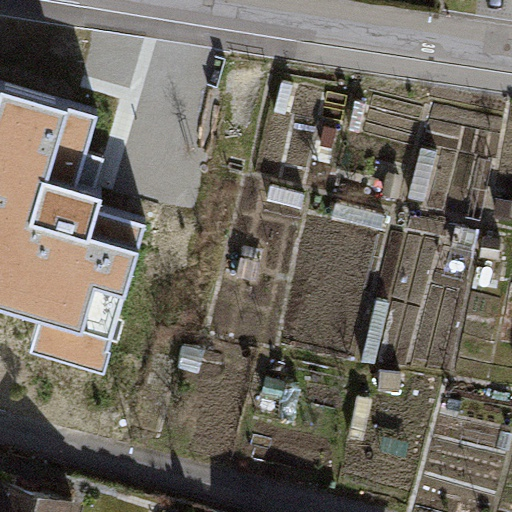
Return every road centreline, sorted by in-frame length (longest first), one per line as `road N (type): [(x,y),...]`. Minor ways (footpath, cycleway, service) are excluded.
road 1 (residential): [(0,429),(326,511)]
road 2 (residential): [(220,0),(511,46)]
